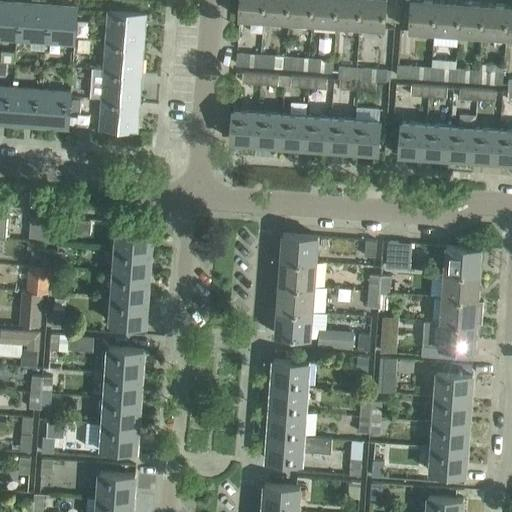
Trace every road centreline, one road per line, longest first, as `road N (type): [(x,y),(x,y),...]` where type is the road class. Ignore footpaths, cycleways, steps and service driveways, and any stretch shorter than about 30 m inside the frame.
road 1 (residential): [(189,197),(167,511)]
road 2 (residential): [(244,511),(267,203)]
road 3 (residential): [(511,204),(480,202),(436,215),(267,203)]
road 4 (residential): [(511,300),(497,511)]
road 5 (residential): [(197,197),(211,0)]
road 6 (residential): [(189,197),(122,192),(90,175),(0,167)]
